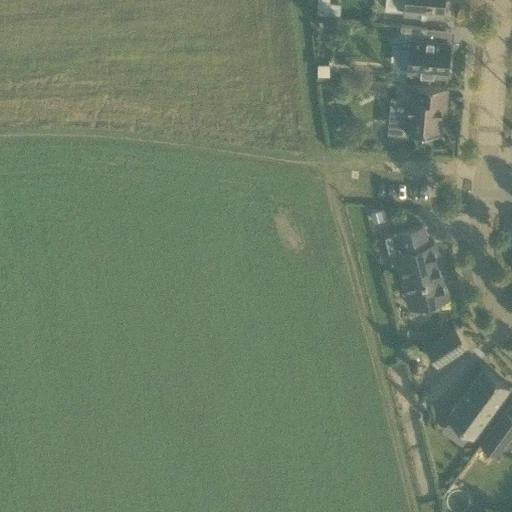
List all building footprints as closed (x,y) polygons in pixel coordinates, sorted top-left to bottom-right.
[(386,0),(385,10),(443,14),(443,0),(386,0)] [(329,15),(329,14),(340,15),(341,4),(330,3),(318,2),(317,14),(329,15)] [(447,75),(450,41),(426,39),(427,27),(401,25),(399,47),(409,48),(407,72),(447,75)] [(447,103),(448,87),(397,83),(396,97),(391,97),(388,134),(407,135),(408,130),(440,133),(442,103),(447,103)] [(428,244),(423,224),(398,231),(398,233),(385,236),(392,263),(398,261),(410,307),(421,305),(423,310),(439,306),(438,300),(449,297),(443,274),(440,275),(437,264),(440,263),(435,242),(428,244)] [(437,366),(467,346),(455,327),(424,347),(437,366)] [(472,436),(509,386),(484,367),(446,417),(472,436)] [(496,455),(511,432),(511,417),(505,412),(481,444),(496,455)]
